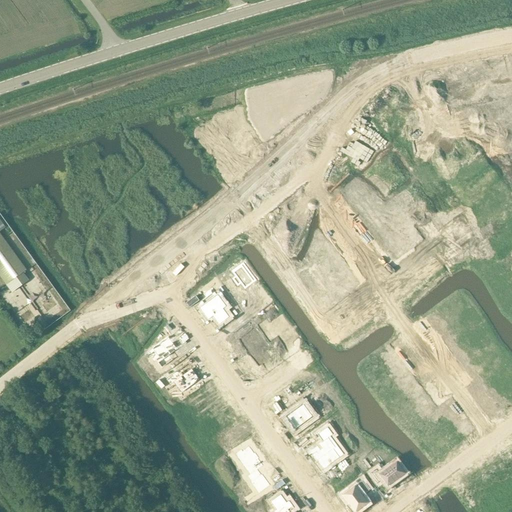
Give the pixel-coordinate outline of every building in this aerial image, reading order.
[(503,69),(499,70),(503,88),(511,86),(511,78),(510,66),(503,67),(503,69)] [(490,84),(484,85),(486,97),(493,96),(493,91),(503,90),(503,88),(499,70),(488,71),(490,84)] [(470,75),(459,78),(464,96),(464,98),(474,95),(476,100),(483,98),(480,86),(473,87),(470,75)] [(456,77),(448,79),(453,98),(464,96),(459,78),(456,79),(456,77)] [(442,82),(438,83),(443,101),(453,98),(448,79),(441,81),(442,82)] [(430,98),(424,99),(427,112),(434,110),(433,106),(443,103),(443,101),(438,83),(427,86),(430,98)] [(404,93),(395,99),(404,114),(405,116),(414,111),(416,115),(423,111),(416,100),(410,103),(404,93)] [(391,99),(384,103),(395,120),(404,114),(395,99),(392,100),(391,99)] [(379,108),(376,110),(385,125),(395,120),(384,103),(378,106),(379,108)] [(219,105),(186,133),(222,175),(255,147),(219,105)] [(373,126),(366,130),(374,140),(380,137),(377,133),(386,127),(385,125),(376,110),(366,116),(373,126)] [(335,142),(327,151),(340,163),(348,155),(335,142)] [(327,151),(319,159),(332,171),(340,163),(327,151)] [(410,152),(395,163),(402,172),(417,161),(410,152)] [(319,159),(311,167),(324,179),(332,171),(319,159)] [(417,161),(402,172),(408,180),(423,169),(417,161)] [(311,167),(302,175),(315,188),(324,179),(311,167)] [(423,169),(408,180),(414,189),(429,178),(423,169)] [(511,169),(503,173),(510,191),(511,189),(511,169)] [(373,178),(354,192),(362,203),(381,188),(373,178)] [(429,178),(414,189),(421,198),(436,187),(429,178)] [(291,185),(282,192),(293,207),(302,199),(291,185)] [(436,187),(421,198),(427,207),(442,196),(436,187)] [(381,188),(362,203),(369,213),(389,199),(381,188)] [(282,192),(273,200),(284,214),(293,207),(282,192)] [(442,196),(427,207),(433,215),(449,204),(442,196)] [(389,199),(369,213),(377,223),(396,209),(389,199)] [(273,200),(264,207),(275,221),(284,214),(273,200)] [(449,204),(433,215),(441,225),(456,214),(449,204)] [(264,207),(255,214),(266,228),(275,221),(264,207)] [(396,209),(377,223),(384,233),(404,219),(396,209)] [(404,219),(384,233),(392,243),(411,229),(404,219)] [(0,220),(0,276),(6,284),(26,269),(0,234),(0,230),(5,227),(0,220)] [(411,229),(392,243),(400,254),(419,240),(411,229)] [(8,231),(2,235),(6,241),(12,237),(8,231)] [(298,234),(278,248),(286,259),(305,244),(298,234)] [(305,244),(286,259),(294,269),(313,254),(305,244)] [(511,251),(511,250),(495,263),(505,276),(502,278),(507,285),(511,280),(511,251)] [(313,254),(294,269),(301,279),(320,265),(313,254)] [(243,263),(232,271),(236,276),(233,279),(238,286),(241,283),(245,289),(251,284),(256,281),(243,263)] [(320,265),(301,279),(308,289),(328,275),(320,265)] [(328,275),(308,289),(316,299),(335,285),(328,275)] [(335,285),(316,299),(324,310),(343,295),(335,285)] [(219,293),(201,307),(210,319),(214,316),(221,324),(231,316),(225,308),(228,305),(219,293)] [(198,294),(188,301),(191,306),(201,299),(198,294)] [(269,295),(258,303),(262,309),(273,301),(269,295)] [(450,307),(434,319),(443,331),(450,325),(455,331),(469,320),(461,310),(456,314),(450,307)] [(266,321),(259,326),(270,340),(279,334),(286,345),(297,337),(283,317),(272,325),(273,326),(271,328),(266,321)] [(466,342),(458,348),(473,368),(486,359),(475,344),(479,340),(472,330),(463,338),(466,342)] [(250,333),(241,339),(260,364),(268,358),(263,351),(266,349),(253,331),(250,333)] [(168,336),(152,348),(158,357),(155,360),(162,368),(173,360),(169,355),(177,349),(168,336)] [(387,349),(367,363),(374,372),(367,377),(376,388),(395,373),(391,368),(397,363),(387,349)] [(170,377),(166,380),(170,385),(173,382),(182,393),(200,380),(191,369),(185,373),(181,368),(170,377)] [(498,369),(491,375),(495,381),(499,385),(500,387),(506,382),(511,389),(511,369),(503,376),(498,369)] [(486,387),(477,394),(490,412),(503,403),(493,390),(499,385),(495,381),(488,371),(479,377),(486,387)] [(398,381),(383,391),(390,401),(398,395),(412,413),(426,403),(413,384),(405,390),(398,381)] [(199,392),(183,404),(192,416),(197,413),(201,419),(217,407),(207,393),(202,397),(199,392)] [(303,404),(285,417),(295,430),(313,417),(303,404)] [(439,407),(430,414),(437,424),(441,429),(446,424),(456,438),(469,428),(455,410),(446,417),(439,407)] [(421,424),(414,430),(417,433),(416,434),(431,456),(446,445),(430,424),(424,428),(421,424)] [(323,441),(310,451),(317,461),(318,460),(317,460),(337,445),(330,436),(333,435),(327,427),(318,434),(323,441)] [(240,448),(234,453),(250,475),(248,476),(252,482),(251,482),(259,494),(270,485),(262,474),(261,475),(257,469),(263,465),(258,458),(259,458),(254,452),(253,452),(248,445),(241,449),(240,448)] [(337,445),(317,460),(318,460),(324,469),(334,462),(342,472),(350,466),(342,456),(344,455),(337,445)] [(511,454),(499,464),(511,481),(511,454)] [(376,469),(371,473),(378,483),(383,479),(388,486),(405,473),(396,462),(379,474),(376,469)] [(367,476),(345,492),(358,510),(370,501),(363,490),(373,483),(367,476)] [(477,480),(461,492),(476,511),(488,503),(491,507),(505,497),(491,477),(481,485),(477,480)] [(281,494),(270,502),(276,510),(274,511),(289,511),(294,508),(293,507),(290,502),(289,500),(286,502),(281,494)]
